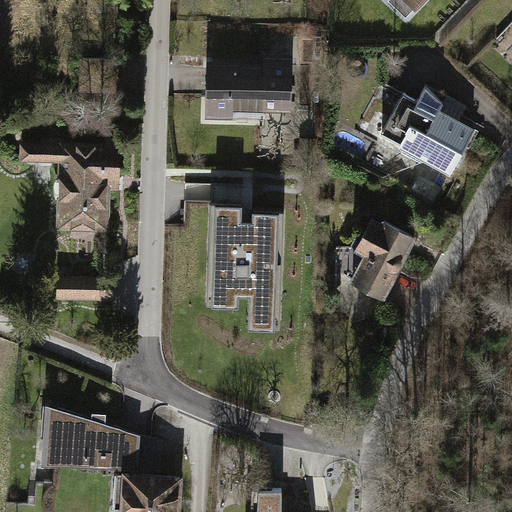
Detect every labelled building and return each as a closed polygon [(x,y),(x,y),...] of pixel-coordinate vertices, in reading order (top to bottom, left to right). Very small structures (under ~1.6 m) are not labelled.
[(406,0),(421,12),(432,0),(406,0)] [(121,61),(82,60),(81,95),(120,96),(121,61)] [(266,68),(210,66),(208,121),(235,122),(236,112),(290,114),(291,61),(267,60),(266,68)] [(421,101),(408,96),(384,139),(455,178),(482,133),(444,116),(448,108),(426,87),(421,101)] [(125,150),(23,149),(23,168),(61,168),(61,234),(111,235),(111,195),(125,195),(125,150)] [(423,168),(415,192),(436,198),(444,175),(423,168)] [(242,208),(214,207),(211,311),(249,312),(248,331),(274,331),(276,216),(241,215),(242,208)] [(359,250),(338,250),(339,277),(353,280),(388,299),(421,241),(374,219),(359,250)] [(116,280),(60,280),(60,303),(116,303),(116,280)] [(138,430),(44,400),(41,465),(120,465),(121,473),(133,475),(136,473),(138,430)] [(285,511),(285,490),(263,490),(262,511),(285,511)]
